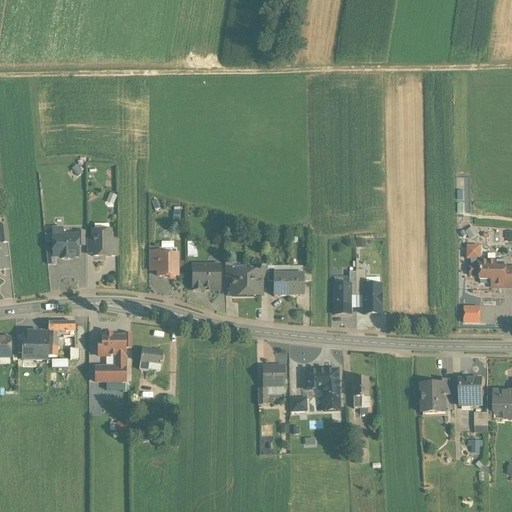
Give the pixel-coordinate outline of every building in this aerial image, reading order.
[(110,191),(109,193),(106,199),(112,201),(115,196),(116,194),(110,191)] [(168,215),(164,203),(156,207),(160,218),(168,215)] [(7,222),(0,223),(0,231),(1,240),(9,239),(7,222)] [(470,224),(465,227),(469,234),(475,231),(470,224)] [(110,228),(92,228),(92,238),(92,251),(92,254),(100,254),(103,251),(109,251),(109,254),(110,254),(110,238),(110,228)] [(78,232),(78,244),(87,244),(87,237),(87,229),(76,229),(76,232),(78,232)] [(76,232),(53,232),(53,246),(53,256),(56,256),(78,256),(78,244),(78,232),(76,232)] [(118,253),(118,237),(110,238),(110,254),(118,253)] [(197,243),(188,243),(189,253),(197,253),(197,243)] [(470,261),(479,262),(479,257),(479,243),(466,243),(466,255),(470,255),(470,261)] [(56,262),(56,256),(53,256),(53,246),(46,246),(48,262),(56,262)] [(159,252),(159,249),(149,249),(149,267),(158,267),(159,267),(159,252)] [(493,251),(488,251),(487,252),(486,257),(479,257),(479,262),(470,261),(470,272),(479,272),(480,272),(480,270),(487,270),(487,275),(491,275),(491,280),(491,283),(503,283),(504,283),(504,270),(508,270),(508,265),(505,264),(505,257),(494,258),(494,257),(495,252),(493,251)] [(177,273),(177,252),(159,252),(159,267),(158,267),(158,273),(169,273),(170,275),(174,275),(175,273),(177,273)] [(202,267),(202,264),(193,263),(194,287),(203,287),(203,286),(202,286),(202,267)] [(219,286),(219,263),(202,263),(202,264),(202,267),(202,286),(203,286),(219,286)] [(311,266),(302,266),(302,272),(303,273),(303,279),(311,279),(311,266)] [(357,267),(357,293),(364,293),(364,283),(366,282),(366,267),(357,267)] [(511,269),(508,270),(504,270),(504,283),(503,283),(503,284),(511,284),(511,269)] [(233,270),(231,270),(231,279),(231,293),(261,292),(261,279),(261,270),(260,270),(233,270)] [(487,270),(480,270),(480,272),(479,272),(479,280),(491,280),(491,275),(487,275),(487,270)] [(302,272),(288,273),(289,294),(303,294),(303,279),(303,273),(302,272)] [(275,273),(274,273),(274,279),(274,294),(289,294),(288,273),(275,273)] [(350,282),(335,282),(335,312),(351,312),(350,293),(350,282)] [(381,283),(364,283),(364,311),(381,311),(381,283)] [(463,304),(463,319),(478,319),(478,304),(463,304)] [(74,320),(48,320),(48,321),(49,321),(48,331),(48,339),(57,339),(57,329),(61,329),(62,329),(75,329),(74,320)] [(48,331),(23,330),(23,332),(23,350),(23,357),(24,357),(24,354),(36,354),(36,357),(48,358),(48,354),(48,345),(48,344),(48,339),(48,331)] [(123,335),(115,335),(115,331),(102,331),(102,340),(98,340),(99,354),(116,353),(116,365),(96,365),(96,380),(125,379),(125,346),(125,335),(123,335)] [(132,345),(132,331),(124,331),(123,335),(125,335),(125,346),(132,345)] [(8,337),(0,336),(0,354),(9,355),(8,337)] [(57,354),(57,339),(48,339),(48,344),(48,345),(48,354),(57,354)] [(150,347),(143,346),(141,359),(140,367),(148,368),(149,361),(161,362),(163,352),(150,350),(150,347)] [(284,364),(263,365),(264,384),(284,383),(284,364)] [(337,368),(305,369),(306,387),(323,386),(324,408),(339,407),(337,368)] [(480,376),(458,376),(458,402),(480,402),(480,376)] [(367,377),(353,377),(353,395),(354,395),(354,405),(362,405),(362,395),(367,395),(367,377)] [(452,377),(441,377),(441,382),(441,392),(443,392),(452,391),(452,377)] [(441,382),(420,382),(421,410),(436,409),(436,407),(443,407),(443,392),(441,392),(441,382)] [(268,386),(258,386),(259,402),(268,402),(268,386)] [(511,391),(500,390),(500,388),(492,388),(492,405),(502,405),(502,416),(511,415),(511,388),(511,391)] [(307,395),(290,395),(291,409),(308,409),(307,395)] [(486,409),(472,409),(473,423),(487,423),(486,409)] [(372,419),(367,423),(373,429),(377,424),(372,419)] [(480,437),(465,437),(464,442),(473,445),(480,442),(480,437)] [(355,458),(367,457),(366,446),(355,446),(355,458)]
